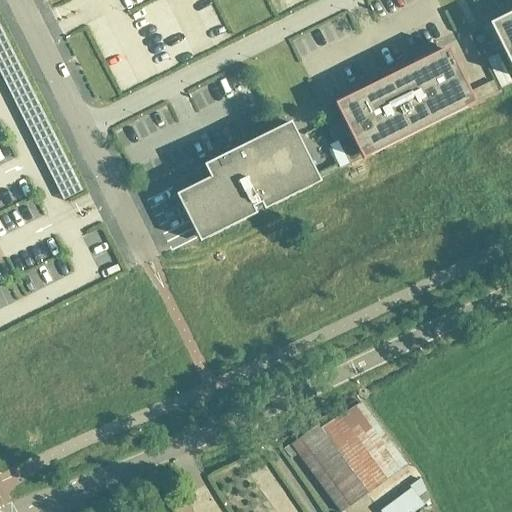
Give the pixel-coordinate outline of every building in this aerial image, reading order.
[(511,12),(489,24),(511,71),(511,12)] [(82,191),(0,26),(0,73),(31,136),(63,200),(82,191)] [(471,100),(447,49),(434,56),(432,52),(412,62),(414,66),(357,94),(355,91),(335,101),(361,154),(471,100)] [(498,54),(486,59),(500,86),(501,88),(511,82),(511,80),(498,54)] [(196,236),(317,176),(290,123),(203,166),(209,178),(175,195),(196,236)] [(341,511),(406,464),(360,402),(319,428),(317,425),(291,444),(340,511),(341,511)] [(380,511),(413,511),(423,505),(430,500),(420,479),(409,486),(411,488),(379,511),(380,511)]
